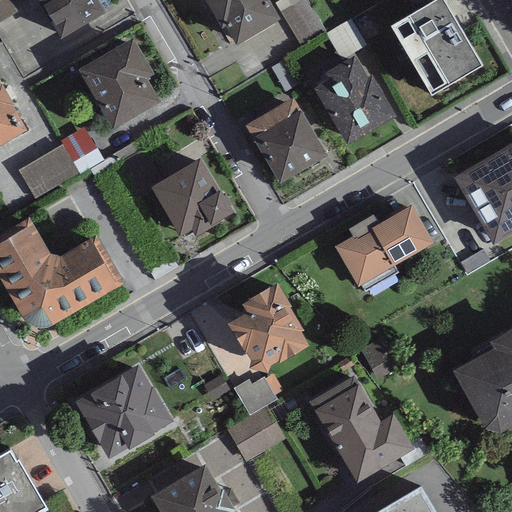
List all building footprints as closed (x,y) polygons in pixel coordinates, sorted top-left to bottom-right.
[(35,0),(62,41),(103,15),(94,0),(35,0)] [(266,0),(202,0),(219,31),(225,28),(236,48),(280,25),(266,0)] [(484,69),(442,0),(439,0),(389,30),(430,101),(484,69)] [(0,6),(0,29),(18,19),(9,2),(0,6)] [(331,38),(343,62),(360,54),(348,30),(331,38)] [(154,77),(133,41),(78,72),(111,131),(159,105),(146,82),(154,77)] [(396,118),(359,57),(310,86),(347,147),(396,118)] [(0,148),(25,134),(0,90),(0,148)] [(327,161),(293,100),(245,127),(279,188),(327,161)] [(92,138),(19,169),(32,200),(105,168),(92,138)] [(511,236),(511,145),(453,180),(493,248),(511,236)] [(233,217),(199,162),(150,191),(180,239),(191,233),(195,240),(233,217)] [(433,245),(411,209),(336,252),(358,289),(433,245)] [(29,222),(0,239),(0,286),(21,323),(24,327),(27,330),(32,331),(38,332),(42,332),(46,332),(53,330),(122,288),(95,242),(60,260),(50,258),(29,222)] [(277,288),(242,308),(247,317),(227,327),(251,365),(249,372),(267,377),(270,369),(309,350),(301,337),(304,335),(277,288)] [(511,334),(491,345),(494,352),(453,374),(488,441),(511,428),(511,334)] [(138,369),(76,405),(110,462),(172,425),(138,369)] [(380,424),(354,378),(309,404),(356,486),(413,453),(393,417),(380,424)] [(284,440),(265,408),(229,429),(248,461),(284,440)] [(0,511),(44,511),(46,511),(18,464),(16,465),(10,455),(0,460),(0,511)] [(231,511),(204,467),(150,499),(157,511),(231,511)] [(433,511),(421,492),(386,511),(433,511)]
